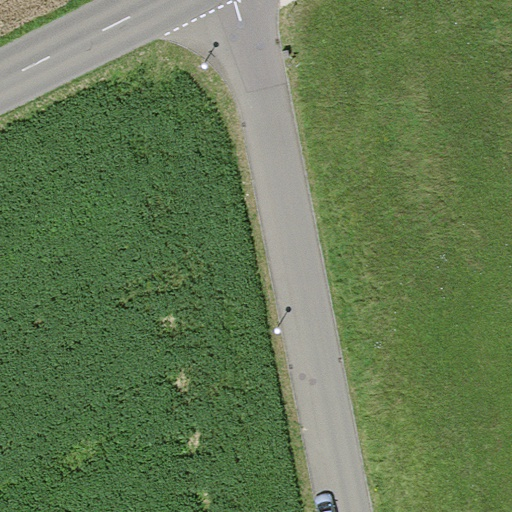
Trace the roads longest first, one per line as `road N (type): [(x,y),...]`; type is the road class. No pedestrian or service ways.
road 1 (residential): [(344,511),(254,53),(231,0)]
road 2 (secondary): [(0,80),(166,0)]
